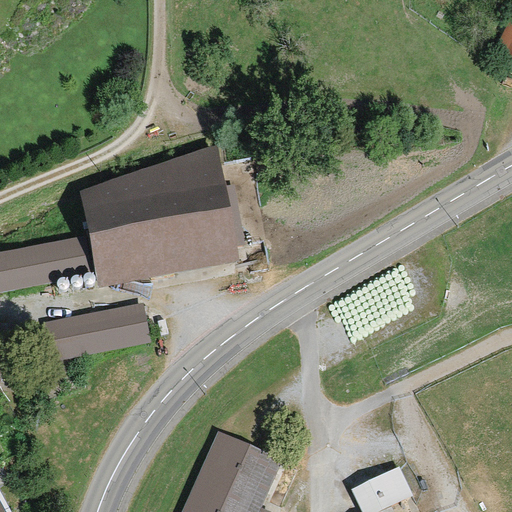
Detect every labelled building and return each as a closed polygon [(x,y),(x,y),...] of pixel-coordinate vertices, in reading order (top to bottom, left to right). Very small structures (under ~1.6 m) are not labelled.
[(511,23),(496,57),(511,64),(511,23)] [(81,199),(88,240),(99,285),(103,298),(242,264),(219,149),(81,199)] [(88,240),(0,258),(0,302),(99,285),(88,240)] [(143,306),(45,325),(52,365),(151,346),(143,306)] [(265,511),(264,511),(285,465),(220,435),(184,511),(265,511)] [(400,511),(419,503),(405,474),(357,497),(364,511),(400,511)] [(0,511),(9,511),(0,495),(0,511)]
